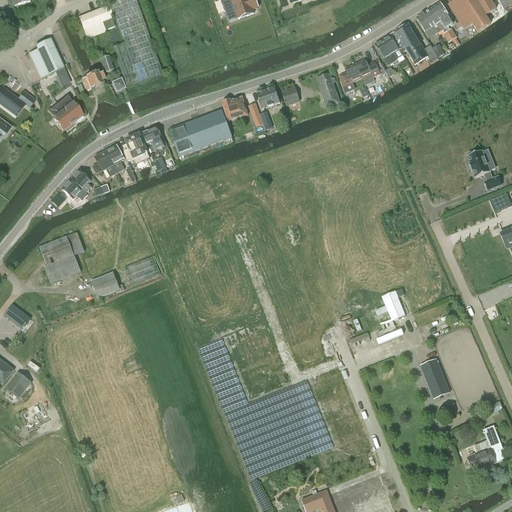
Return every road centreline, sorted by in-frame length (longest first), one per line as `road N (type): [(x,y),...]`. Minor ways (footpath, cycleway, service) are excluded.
road 1 (tertiary): [(0,252),(96,143),(331,58),(431,0)]
road 2 (residential): [(435,224),(511,398)]
